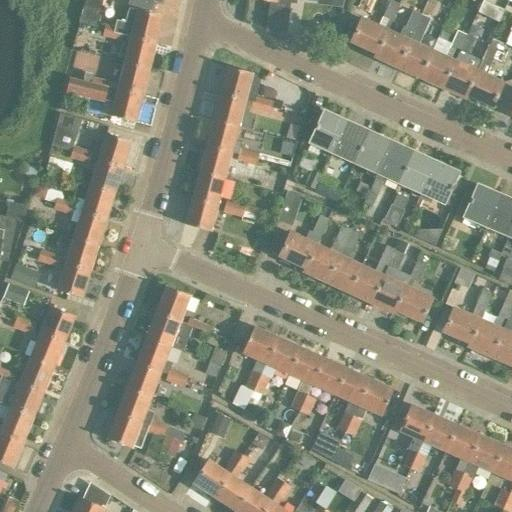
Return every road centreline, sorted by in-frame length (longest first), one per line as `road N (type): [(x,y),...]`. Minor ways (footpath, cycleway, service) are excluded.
road 1 (residential): [(511,409),(144,243)]
road 2 (residential): [(511,161),(203,22)]
road 3 (residential): [(144,243),(203,22)]
road 4 (residential): [(67,448),(144,243)]
